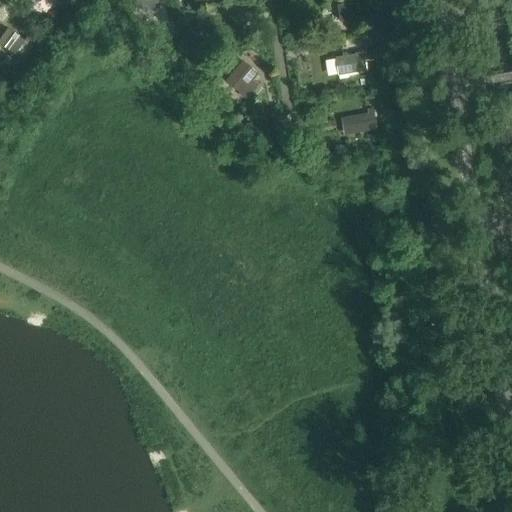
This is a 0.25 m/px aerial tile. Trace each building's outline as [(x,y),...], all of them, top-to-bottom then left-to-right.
[(152,15),(164,0),(138,0),(137,2),(152,15)] [(340,3),(341,26),(358,25),(358,3),(340,3)] [(194,52),(211,31),(197,20),(180,41),(194,52)] [(0,41),(17,53),(27,40),(9,28),(0,41)] [(367,55),(330,56),(330,74),(368,73),(367,55)] [(267,81),(246,66),(229,90),(251,105),(267,81)] [(379,128),(376,95),(350,97),(352,130),(379,128)]
